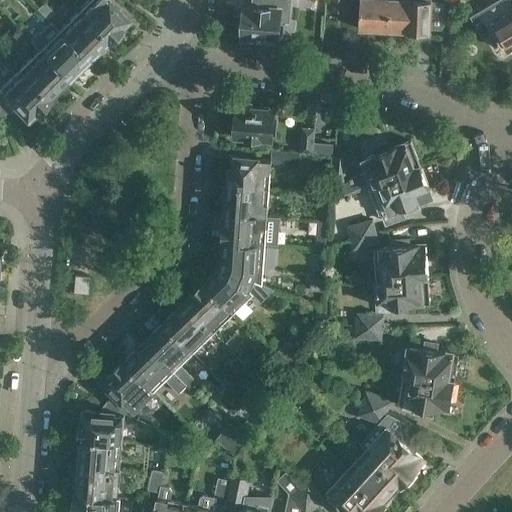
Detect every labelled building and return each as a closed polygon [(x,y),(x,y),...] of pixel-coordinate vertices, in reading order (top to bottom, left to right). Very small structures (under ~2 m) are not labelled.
[(89,0),(79,10),(109,40),(128,21),(107,0),(89,0)] [(286,0),(285,9),(298,10),(299,6),(302,7),(303,0),(301,0),(286,0)] [(345,12),(345,0),(331,0),(331,12),(345,12)] [(361,0),(360,28),(389,29),(390,0),(361,0)] [(390,0),(389,29),(431,32),(432,0),(390,0)] [(490,23),(507,50),(511,46),(511,4),(509,0),(507,0),(506,0),(511,10),(490,23)] [(54,12),(44,2),(37,8),(48,19),(54,12)] [(241,20),(240,27),(242,30),(242,37),(254,38),(255,34),(279,36),(281,7),(245,4),(244,18),(241,20)] [(79,10),(58,30),(88,60),(109,40),(79,10)] [(23,19),(16,27),(17,27),(28,38),(35,31),(23,19)] [(17,27),(9,35),(20,46),(28,38),(17,27)] [(58,30),(39,49),(69,79),(88,60),(58,30)] [(39,49),(19,69),(49,99),(69,79),(39,49)] [(0,87),(0,104),(3,112),(12,108),(16,105),(29,119),(49,99),(19,69),(0,87)] [(234,137),(247,138),(247,136),(259,137),(259,139),(272,140),(274,110),(250,108),(250,104),(237,102),(234,137)] [(303,126),(301,151),(302,152),(314,153),(315,142),(316,128),(303,126)] [(345,181),(347,156),(335,155),(331,201),(373,184),(420,166),(410,140),(362,158),(367,173),(345,181)] [(333,144),(315,142),(314,153),(332,154),(333,144)] [(229,156),(227,183),(269,186),(271,162),(300,164),(302,152),(301,151),(272,149),(272,159),(229,156)] [(420,166),(373,184),(384,213),(431,194),(420,166)] [(227,183),(225,210),(267,214),(269,186),(227,183)] [(284,207),(283,215),(294,216),(295,208),(284,207)] [(225,210),(222,239),(278,243),(280,215),(267,214),(225,210)] [(347,225),(350,237),(376,230),(373,217),(347,225)] [(376,230),(350,237),(353,249),(380,242),(376,230)] [(327,236),(317,235),(316,246),(326,247),(327,236)] [(221,256),(218,263),(253,279),(257,269),(262,269),(264,242),(222,239),(221,256)] [(375,248),(377,278),(427,274),(424,243),(379,247),(379,248),(375,248)] [(216,269),(204,281),(235,311),(253,293),(261,301),(274,288),(253,280),(253,279),(218,263),(216,269)] [(73,291),(77,291),(88,292),(89,275),(75,274),(73,291)] [(427,274),(377,278),(375,278),(378,307),(429,302),(427,274)] [(323,280),(310,279),(309,290),(322,291),(323,280)] [(204,281),(184,301),(213,332),(235,311),(204,281)] [(184,301),(164,320),(193,351),(213,332),(184,301)] [(357,312),(356,325),(381,327),(383,327),(384,314),(357,312)] [(164,320),(144,340),(173,371),(187,383),(194,377),(180,364),(193,351),(164,320)] [(344,324),(343,335),(378,338),(382,338),(383,327),(381,327),(356,325),(344,324)] [(231,337),(224,343),(232,351),(239,345),(231,337)] [(144,340),(124,359),(154,390),(165,379),(179,392),(187,383),(173,371),(144,340)] [(296,350),(289,342),(279,352),(287,359),(296,350)] [(407,344),(403,372),(403,373),(404,373),(454,381),(459,352),(407,344)] [(103,404),(103,411),(124,412),(130,406),(133,409),(154,390),(124,359),(104,379),(116,391),(103,404)] [(454,381),(404,373),(399,402),(405,403),(405,404),(450,411),(454,381)] [(361,403),(385,412),(387,412),(388,412),(392,400),(366,391),(361,403)] [(385,412),(361,403),(357,415),(376,422),(385,412)] [(80,438),(117,441),(122,441),(123,424),(124,412),(103,411),(82,409),(80,438)] [(387,412),(359,443),(369,452),(403,483),(424,460),(398,436),(410,423),(388,412),(387,412)] [(255,426),(247,419),(240,427),(248,434),(255,426)] [(229,422),(215,439),(233,453),(247,437),(229,422)] [(80,438),(77,466),(120,469),(121,457),(116,456),(117,441),(80,438)] [(177,454),(168,452),(165,463),(175,465),(177,454)] [(369,452),(350,472),(384,503),(403,483),(369,452)] [(77,466),(75,493),(112,496),(114,481),(119,481),(120,469),(77,466)] [(159,491),(158,497),(156,497),(153,511),(181,511),(184,503),(170,500),(172,491),(169,487),(161,485),(164,473),(152,470),(148,489),(159,491)] [(307,511),(314,507),(298,486),(300,484),(287,470),(277,479),(289,492),(288,497),(287,503),(286,508),(285,511),(307,511)] [(375,511),(384,503),(350,472),(329,495),(346,511),(375,511)] [(184,503),(181,511),(209,511),(210,508),(211,508),(212,502),(225,505),(229,486),(230,479),(219,477),(215,496),(204,494),(200,497),(198,506),(184,503)] [(309,477),(300,484),(298,486),(314,507),(326,498),(309,477)] [(229,486),(225,505),(237,507),(242,481),(230,479),(229,486)] [(110,511),(112,496),(75,493),(73,511),(110,511)] [(143,511),(146,499),(134,498),(131,511),(143,511)]
